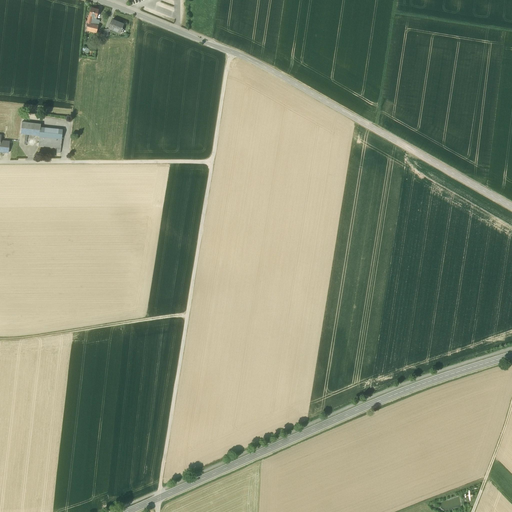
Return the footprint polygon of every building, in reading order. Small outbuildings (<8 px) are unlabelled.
[(98,10),(90,8),(88,16),(92,17),(96,18),(98,10)] [(123,24),(119,22),(112,19),(108,29),(110,29),(120,33),(122,28),(123,24)] [(90,24),(87,23),(86,30),(96,33),(98,26),(94,25),(90,24)] [(40,124),(21,122),(20,134),(39,136),(40,127),(40,128),(41,124),(40,124)] [(40,128),(40,127),(39,136),(62,138),(62,130),(40,128)] [(1,136),(0,135),(0,151),(5,152),(5,146),(9,147),(9,142),(0,141),(1,136)] [(62,138),(39,136),(38,146),(57,148),(56,153),(60,153),(62,138)]
